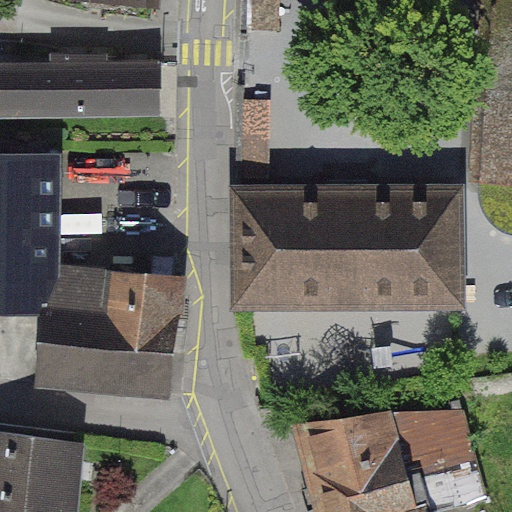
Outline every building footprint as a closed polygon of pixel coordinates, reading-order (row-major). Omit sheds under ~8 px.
[(511,0),(492,0),(477,200),(511,202),(511,0)] [(0,54),(0,98),(0,119),(163,115),(162,51),(0,54)] [(52,164),(0,164),(0,301),(48,302),(41,383),(168,392),(181,277),(43,264),(52,164)] [(237,183),(242,311),(456,303),(451,175),(237,183)] [(420,511),(389,400),(295,426),(319,511),(420,511)] [(75,511),(82,436),(0,429),(0,511),(75,511)]
